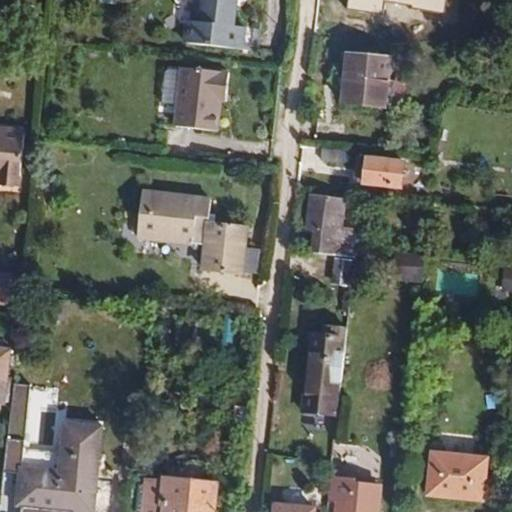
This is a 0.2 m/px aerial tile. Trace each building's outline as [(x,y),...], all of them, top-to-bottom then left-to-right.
[(226,25),(228,0),(192,0),(191,19),(186,19),(183,42),(256,50),(258,29),(235,26),(226,25)] [(235,26),(237,0),(228,0),(226,25),(235,26)] [(346,54),(342,103),(386,108),(391,59),(346,54)] [(165,71),(162,100),(176,103),(173,126),(216,131),(220,101),(224,101),(227,74),(180,68),(180,70),(168,69),(165,71)] [(0,128),(0,185),(20,188),(21,175),(18,174),(23,131),(0,128)] [(341,163),(343,151),(321,148),(320,160),(341,163)] [(358,157),(355,185),(402,189),(404,162),(358,157)] [(209,199),(141,191),(136,237),(204,244),(201,269),(242,273),(247,226),(207,223),(209,199)] [(343,229),(345,202),(308,197),(304,230),(312,232),(310,253),(354,260),(358,232),(343,229)] [(424,255),(405,253),(402,281),(421,283),(424,255)] [(350,309),(356,262),(335,259),(329,307),(350,309)] [(0,274),(0,300),(16,303),(19,278),(10,277),(10,275),(0,274)] [(338,416),(347,338),(311,334),(303,412),(338,416)] [(251,422),(253,407),(235,406),(234,422),(251,422)] [(20,467),(16,506),(85,511),(93,511),(101,427),(63,423),(59,470),(20,467)] [(487,460),(432,454),(428,496),(481,502),(487,460)] [(143,481),(139,511),(214,511),(217,483),(162,478),(162,482),(143,481)] [(233,479),(232,487),(241,488),(241,479),(233,479)] [(377,511),(381,486),(331,481),(327,511),(377,511)]
